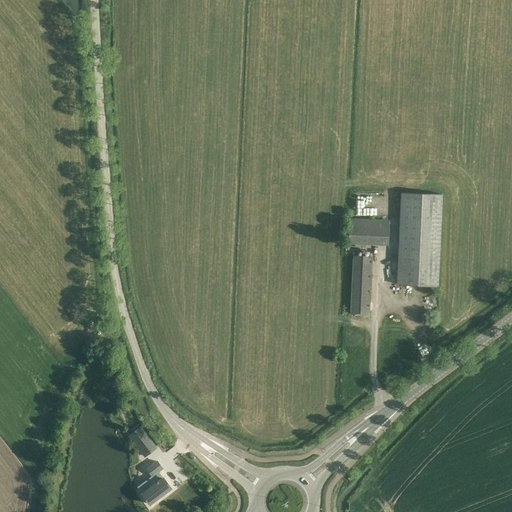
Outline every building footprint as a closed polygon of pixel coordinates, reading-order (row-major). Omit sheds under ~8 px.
[(371,209),(371,193),(355,193),(355,208),(371,209)] [(442,195),(402,193),(398,284),(438,286),(442,195)] [(390,221),(349,219),(348,243),(389,245),(390,221)] [(372,257),(354,256),(351,313),(369,314),(372,257)] [(130,406),(123,390),(113,394),(120,411),(130,406)] [(142,426),(140,423),(129,432),(130,435),(130,436),(145,456),(156,448),(141,427),(142,426)] [(162,468),(157,462),(148,469),(153,475),(157,481),(157,483),(142,494),(150,504),(171,488),(158,471),(162,468)]
